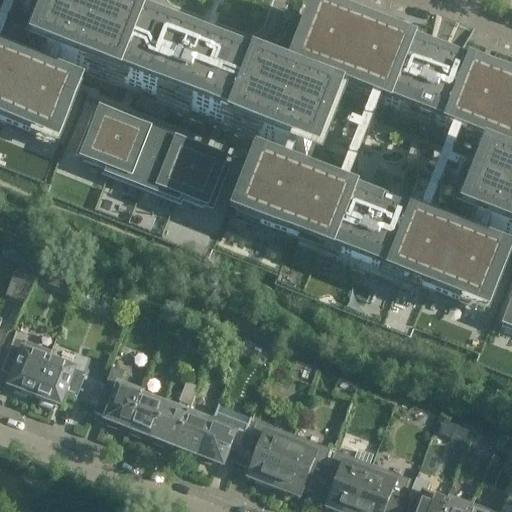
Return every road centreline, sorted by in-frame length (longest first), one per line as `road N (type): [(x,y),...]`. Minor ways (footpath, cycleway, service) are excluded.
road 1 (unclassified): [(192,511),(0,434)]
road 2 (residential): [(152,0),(149,7),(262,51),(281,0)]
